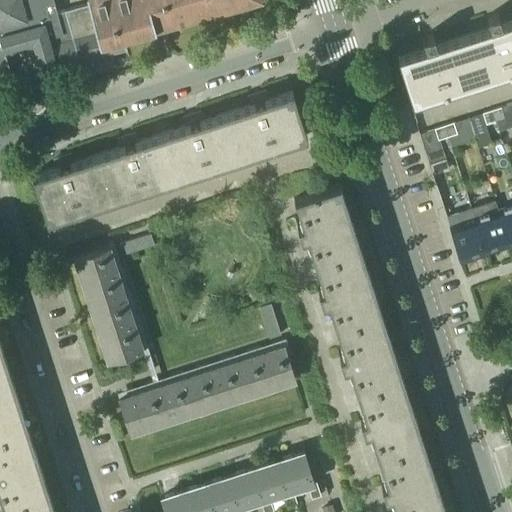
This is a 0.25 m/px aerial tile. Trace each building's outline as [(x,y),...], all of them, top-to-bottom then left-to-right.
[(0,0),(0,73),(10,71),(4,49),(32,40),(41,72),(126,48),(124,40),(113,0),(86,0),(87,3),(66,9),(65,9),(57,11),(53,0),(0,0)] [(210,0),(113,0),(124,40),(215,15),(210,0)] [(262,0),(210,0),(215,15),(263,2),(262,0)] [(489,26),(463,35),(477,80),(511,68),(511,18),(501,23),(497,12),(486,16),(489,26)] [(412,101),(477,80),(463,35),(436,43),(433,33),(421,37),(425,47),(398,56),(412,101)] [(292,90),(227,111),(241,156),(306,135),(292,90)] [(511,124),(511,101),(493,108),(496,119),(499,129),(511,124)] [(496,119),(493,108),(481,112),(485,122),(496,119)] [(162,132),(176,177),(241,156),(227,111),(162,132)] [(444,124),(447,135),(457,132),(453,121),(444,124)] [(444,124),(435,127),(438,138),(447,135),(444,124)] [(96,153),(111,198),(176,177),(162,132),(96,153)] [(427,154),(430,162),(446,157),(443,149),(427,154)] [(32,173),(47,218),(111,198),(96,153),(32,173)] [(306,235),(315,262),(361,247),(339,182),(294,197),(302,223),(297,225),(301,237),(306,235)] [(509,242),(498,208),(494,198),(471,206),(485,250),(484,247),(507,239),(508,243),(509,242)] [(511,203),(498,208),(509,242),(508,239),(511,237),(511,203)] [(446,214),(449,224),(453,237),(460,258),(461,258),(460,254),(483,247),(484,250),(485,250),(471,206),(446,214)] [(119,240),(123,252),(154,242),(151,230),(119,240)] [(82,283),(123,269),(113,240),(108,242),(109,245),(74,257),(82,283)] [(336,326),(382,312),(361,247),(315,262),(323,288),(318,289),(322,302),(327,301),(336,326)] [(82,283),(90,309),(131,295),(123,269),(82,283)] [(139,321),(131,295),(90,309),(99,334),(139,321)] [(259,305),(269,336),(281,332),(271,301),(259,305)] [(348,365),(357,391),(403,377),(382,312),(336,326),(345,352),(338,354),(343,366),(348,365)] [(147,347),(139,321),(99,334),(107,360),(147,347)] [(130,432),(295,379),(285,347),(288,346),(286,342),(118,396),(130,432)] [(7,360),(0,361),(0,433),(28,425),(7,360)] [(378,456),(424,442),(403,377),(357,391),(365,417),(360,419),(364,432),(369,430),(378,456)] [(0,495),(3,504),(48,489),(28,425),(0,433),(0,495)] [(390,495),(395,511),(427,511),(445,506),(424,442),(378,456),(386,482),(381,483),(385,497),(390,495)] [(304,450),(279,457),(289,489),(292,488),(308,483),(312,497),(321,494),(316,480),(313,480),(304,450)] [(279,457),(256,465),(266,497),(270,496),(284,491),(289,504),(297,502),(292,488),(289,489),(279,457)] [(256,465),(232,473),(242,504),(246,503),(261,498),(265,511),(266,511),(274,509),(270,496),(266,497),(256,465)] [(232,473),(209,480),(219,511),(222,511),(237,506),(238,511),(248,511),(246,503),(242,504),(232,473)] [(209,480),(185,488),(193,511),(222,511),(219,511),(209,480)] [(193,511),(185,488),(161,496),(165,511),(193,511)] [(55,511),(48,489),(3,504),(5,511),(55,511)]
